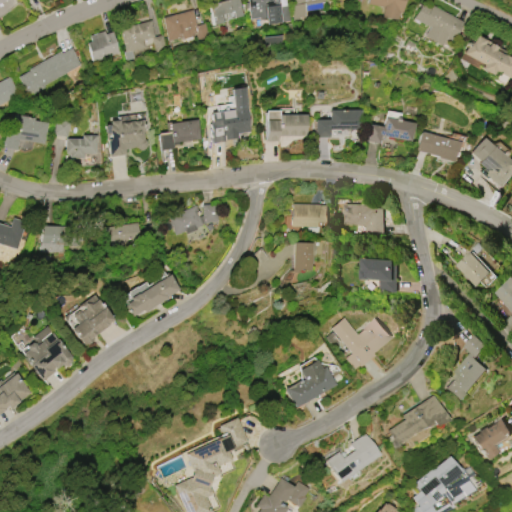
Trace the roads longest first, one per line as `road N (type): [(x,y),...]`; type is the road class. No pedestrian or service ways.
road 1 (residential): [(262,176),(258,215),(237,260),(202,300),(0,444)]
road 2 (residential): [(401,181),(424,320),(412,355),(382,384),(260,451)]
road 3 (residential): [(0,182),(26,192),(262,176)]
road 4 (residential): [(262,176),(351,170),(466,202),(511,229)]
road 5 (residential): [(0,49),(74,9),(112,0)]
